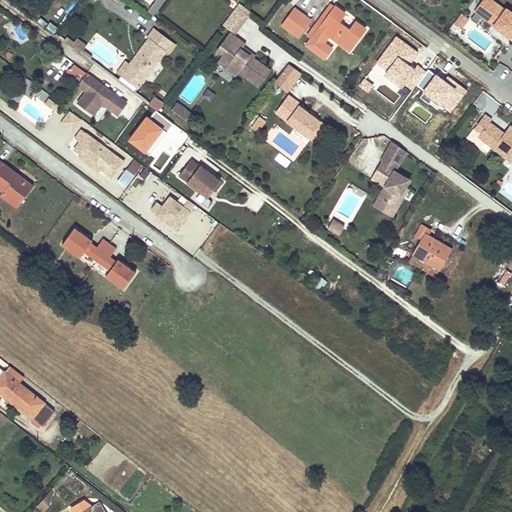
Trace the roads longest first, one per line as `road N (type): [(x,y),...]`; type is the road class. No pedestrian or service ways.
road 1 (residential): [(511,97),(381,0)]
road 2 (unknown): [(281,46),(374,124)]
